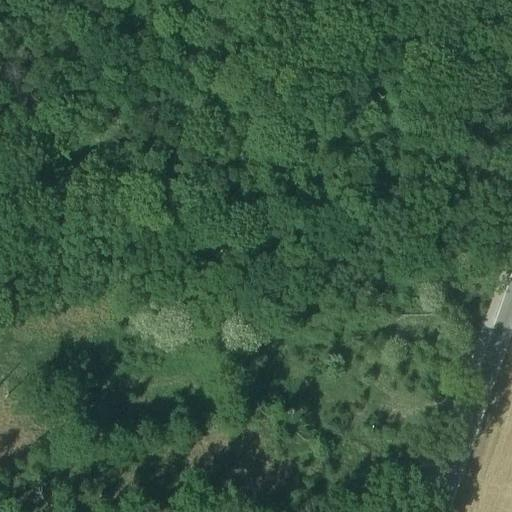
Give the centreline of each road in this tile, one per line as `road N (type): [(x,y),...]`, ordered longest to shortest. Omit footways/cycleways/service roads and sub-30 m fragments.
road 1 (track): [(511,83),(271,0)]
road 2 (tertiary): [(439,511),(511,302)]
